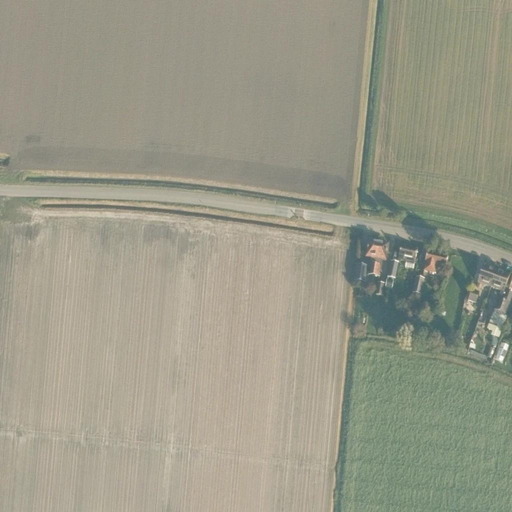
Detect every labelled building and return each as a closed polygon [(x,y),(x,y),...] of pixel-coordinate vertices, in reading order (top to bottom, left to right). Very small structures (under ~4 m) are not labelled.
[(367,276),(373,277),(378,243),(368,242),(366,258),(370,259),(367,276)] [(378,243),(373,277),(378,278),(381,260),(386,261),(388,245),(378,243)] [(398,261),(406,262),(405,269),(413,271),(417,251),(401,247),(398,261)] [(444,272),(447,257),(428,253),(425,264),(426,264),(424,272),(434,274),(435,270),(444,272)] [(398,264),(390,262),(387,279),(395,280),(398,264)] [(365,284),(367,267),(356,266),(354,282),(365,284)] [(491,288),(497,271),(484,267),(478,284),(491,288)] [(510,276),(497,271),(491,288),(501,292),(494,311),(505,315),(511,297),(511,294),(507,293),(509,289),(506,288),(510,276)] [(421,296),(424,280),(415,278),(412,294),(413,294),(412,299),(421,301),(422,296),(421,296)] [(469,299),(468,301),(466,306),(474,309),(479,294),(468,290),(465,298),(469,299)] [(420,308),(411,306),(409,314),(418,316),(420,308)] [(503,329),(504,330),(507,320),(507,319),(508,318),(502,316),(498,325),(496,325),(492,338),(499,341),(503,329)]
